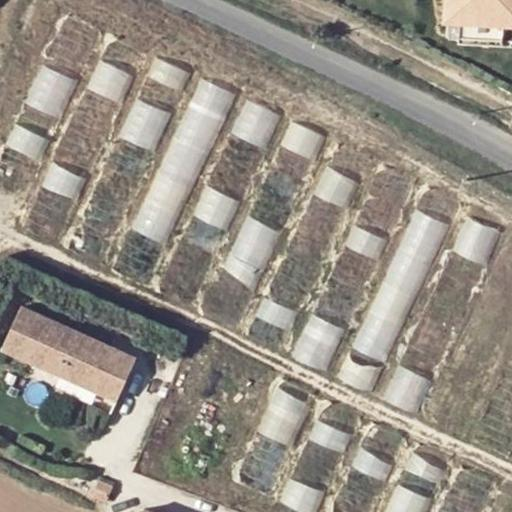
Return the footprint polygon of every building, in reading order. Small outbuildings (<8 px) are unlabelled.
[(511,0),(448,0),(447,24),(511,28),(511,0)] [(0,161),(32,176),(100,30),(65,14),(0,150),(0,161)] [(511,36),(511,28),(447,24),(446,38),(459,39),(459,32),(511,36)] [(110,35),(20,226),(56,243),(145,51),(110,35)] [(189,72),(155,55),(65,247),(100,264),(189,72)] [(145,285),(233,93),(200,77),(111,268),(145,285)] [(190,307),(280,115),(244,98),(155,289),(190,307)] [(235,328),(325,137),(289,120),(201,311),(235,328)] [(279,349),(369,158),(335,142),(245,333),(279,349)] [(423,184),(350,374),(384,387),(457,197),(423,184)] [(469,216),(456,250),(491,264),(504,229),(469,216)] [(322,311),(351,323),(386,236),(358,224),(322,311)] [(425,321),(458,334),(480,279),(447,266),(425,321)] [(20,304),(1,346),(116,398),(135,356),(20,304)] [(308,344),(302,356),(327,369),(348,328),(318,313),(304,341),(308,344)] [(404,366),(389,395),(418,409),(432,380),(404,366)] [(273,494),(313,404),(280,389),(239,479),(273,494)] [(328,406),(315,436),(345,449),(358,419),(328,406)] [(364,444),(395,461),(408,438),(377,421),(364,444)] [(328,484),(343,451),(316,439),(302,472),(328,484)] [(361,450),(351,485),(382,494),(393,459),(361,450)] [(411,458),(390,511),(427,511),(444,470),(411,458)] [(295,477),(286,501),(316,511),(318,511),(327,489),(295,477)] [(97,479),(90,495),(105,500),(111,484),(97,479)] [(343,490),(336,511),(372,511),(376,499),(343,490)] [(467,511),(450,502),(444,511),(467,511)]
